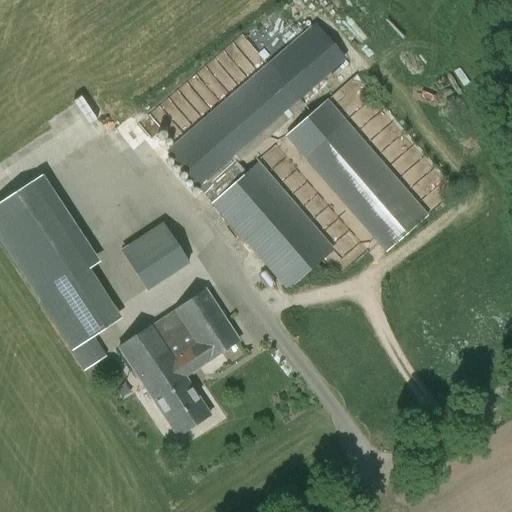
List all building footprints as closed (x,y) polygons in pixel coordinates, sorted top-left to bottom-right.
[(292,200),(291,201),(259,165),(248,175),(238,164),(305,107),(268,65),(166,152),(204,194),(212,204),(244,242),(245,241),(281,284),(329,241),(292,200)] [(351,113),(373,91),(358,76),(336,98),(351,113)] [(428,217),(346,123),(306,158),(388,252),(428,217)] [(104,358),(91,339),(119,320),(28,184),(0,202),(0,244),(88,378),(99,371),(95,365),(104,358)] [(162,224),(122,251),(150,292),(190,265),(162,224)] [(204,290),(118,348),(178,437),(210,416),(185,377),(239,342),(204,290)]
